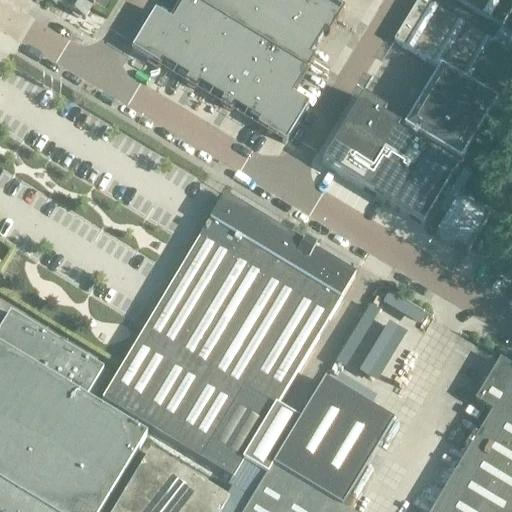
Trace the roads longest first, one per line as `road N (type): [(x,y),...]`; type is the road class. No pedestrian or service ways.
road 1 (unknown): [(0,197),(146,281),(186,224),(180,203),(157,187)]
road 2 (unclassified): [(511,332),(286,192)]
road 3 (unknown): [(467,304),(369,511)]
road 4 (unclassified): [(400,0),(286,192)]
road 5 (unclassified): [(286,192),(102,73)]
road 6 (unknown): [(0,62),(157,187)]
